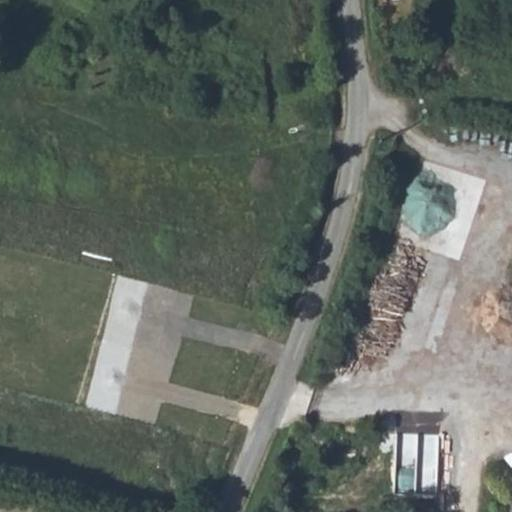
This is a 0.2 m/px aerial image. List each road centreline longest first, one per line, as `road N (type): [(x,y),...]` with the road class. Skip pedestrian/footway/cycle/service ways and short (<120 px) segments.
road 1 (unclassified): [(349,0),(358,80),(353,166),(328,259),(230,511)]
road 2 (track): [(356,102),(413,99),(511,111)]
